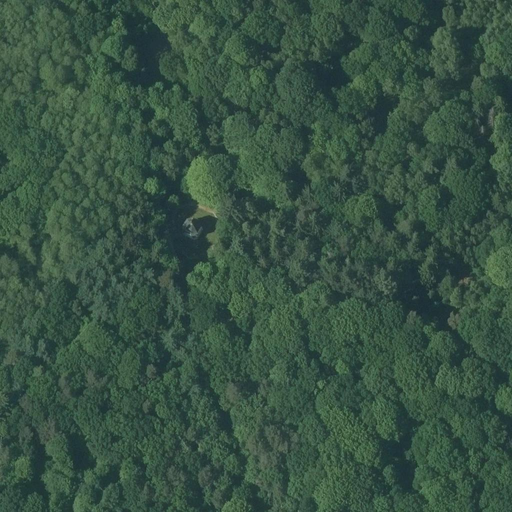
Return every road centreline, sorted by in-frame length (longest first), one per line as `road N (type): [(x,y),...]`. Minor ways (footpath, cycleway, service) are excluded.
road 1 (track): [(101,0),(249,511)]
road 2 (track): [(192,315),(511,382)]
